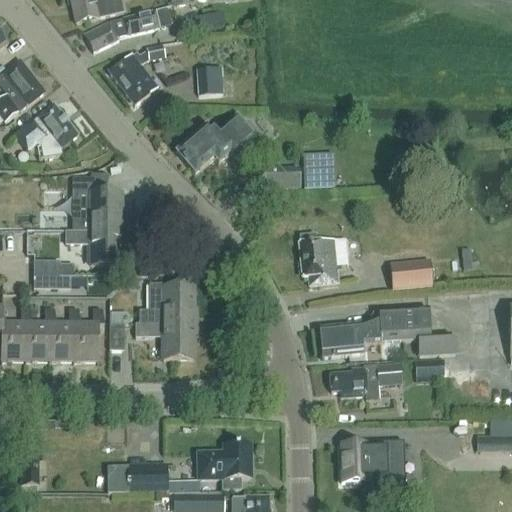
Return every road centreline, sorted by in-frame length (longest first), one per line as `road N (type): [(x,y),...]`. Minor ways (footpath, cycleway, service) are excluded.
road 1 (unclassified): [(291,380),(283,344),(251,283),(4,4)]
road 2 (residential): [(0,403),(187,403),(291,380)]
road 3 (unclassified): [(301,511),(291,380)]
